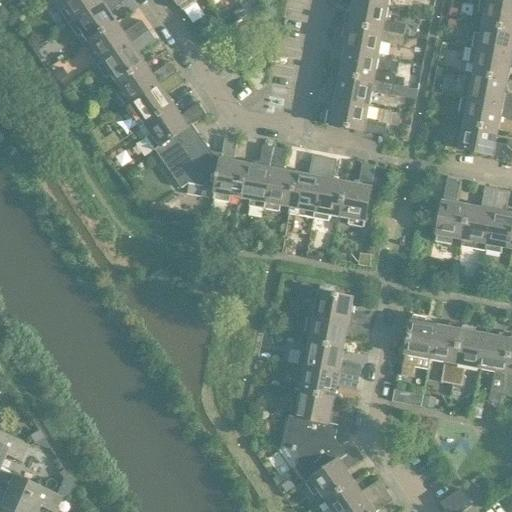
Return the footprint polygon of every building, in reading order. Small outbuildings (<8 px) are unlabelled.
[(69,25),(105,0),(59,0),(65,9),(60,13),(69,25)] [(126,0),(105,0),(69,25),(83,46),(88,43),(117,23),(110,12),(127,0),(126,0)] [(193,0),(174,0),(182,11),(195,2),(193,0)] [(483,15),(482,25),(511,30),(511,5),(484,0),(480,0),(478,14),(483,15)] [(344,25),(403,36),(405,25),(385,22),(387,7),(353,1),(351,13),(346,12),(344,25)] [(451,9),(449,16),(456,18),(458,11),(451,9)] [(244,11),(238,15),(241,19),(247,15),(244,11)] [(97,67),(149,32),(141,21),(124,33),(117,23),(88,43),(93,51),(88,54),(97,67)] [(401,47),(403,36),(344,25),(342,37),(346,38),(344,51),(378,57),(381,43),(401,47)] [(474,33),(471,49),(511,56),(511,30),(482,25),(480,35),(474,33)] [(116,84),(145,64),(138,54),(155,42),(149,32),(97,67),(106,80),(111,76),(116,84)] [(474,65),(472,75),(507,81),(509,69),(511,69),(511,56),(471,49),(468,64),(474,65)] [(335,75),(393,86),(395,75),(375,72),(378,57),(344,51),(341,63),(337,62),(335,75)] [(125,109),(177,73),(170,63),(152,75),(145,64),(116,84),(122,92),(117,96),(125,109)] [(145,126),(174,106),(167,95),(184,84),(177,73),(125,109),(140,130),(145,126)] [(391,97),(393,86),(335,75),(332,88),(337,88),(334,101),(369,107),(371,93),(391,97)] [(464,84),(462,99),(511,108),(511,95),(504,94),(507,81),(472,75),(470,85),(464,84)] [(393,86),(391,97),(404,99),(406,88),(393,86)] [(465,115),(463,125),(497,131),(500,119),(511,121),(511,108),(462,99),(459,114),(465,115)] [(366,121),(369,107),(334,101),(332,113),(328,112),(326,124),(325,124),(325,125),(383,136),(384,136),(386,125),(366,121)] [(191,125),(192,126),(206,116),(199,105),(181,117),(174,106),(145,126),(150,135),(145,138),(155,152),(155,151),(154,150),(191,125)] [(222,155),(221,155),(210,153),(192,126),(191,125),(154,150),(155,151),(181,189),(188,184),(203,187),(201,198),(213,200),(222,155)] [(511,146),(495,144),(497,131),(463,125),(461,134),(455,133),(452,149),(511,160),(511,146)] [(213,200),(229,203),(230,197),(240,199),(246,164),(233,162),(237,141),(224,139),(221,155),(222,155),(213,200)] [(264,210),(275,149),(263,146),(259,167),(246,164),(240,199),(250,201),(249,207),(264,210)] [(290,209),(296,174),(283,171),(287,151),(275,149),(264,210),(279,213),(280,207),(290,209)] [(313,219),(325,158),(312,156),(308,176),(296,174),(290,209),(299,210),(298,216),(313,219)] [(339,218),(346,183),(333,181),(337,160),(325,158),(313,219),(328,222),(330,216),(339,218)] [(346,183),(339,218),(349,220),(348,226),(364,229),(371,187),(375,167),(362,165),(358,185),(346,183)] [(385,169),(375,167),(371,187),(381,189),(385,169)] [(452,239),(462,241),(468,206),(456,204),(460,183),(447,181),(435,242),(451,245),(452,239)] [(468,206),(462,241),(460,247),(485,251),(497,190),(485,188),(481,209),(468,206)] [(509,193),(497,190),(485,251),(500,254),(502,248),(511,250),(511,247),(511,214),(505,213),(509,193)] [(312,291),(308,317),(369,329),(371,316),(351,312),(353,299),(312,291)] [(311,333),(309,343),(343,349),(346,337),(366,341),(369,329),(308,317),(305,332),(311,333)] [(412,317),(401,376),(412,378),(414,368),(428,370),(430,361),(437,326),(424,324),(425,320),(413,317),(412,317)] [(437,326),(430,361),(444,363),(440,384),(451,386),(462,326),(450,324),(449,328),(437,326)] [(462,326),(451,386),(462,388),(466,368),(480,370),(486,335),(474,333),(475,329),(462,326)] [(486,335),(480,370),(494,373),(491,393),(501,395),(511,337),(511,335),(500,333),(499,338),(486,335)] [(511,337),(501,395),(511,397),(511,396),(511,337)] [(341,362),(343,349),(309,343),(307,352),(301,351),(298,367),(359,378),(362,366),(341,362)] [(299,393),(334,399),(336,387),(357,390),(359,378),(298,367),(295,382),(301,383),(299,393)] [(292,401),(289,417),(350,429),(352,416),(332,412),(334,399),(299,393),(297,403),(292,401)] [(491,393),(487,410),(498,412),(501,395),(491,393)] [(305,483),(305,484),(356,449),(356,448),(346,455),(335,440),(337,427),(350,429),(289,417),(289,418),(283,448),(295,450),(300,459),(296,462),(298,464),(294,467),(305,483)] [(34,444),(42,438),(37,431),(29,436),(34,444)] [(0,463),(3,456),(21,464),(28,447),(0,434),(0,463)] [(319,494),(325,502),(354,482),(346,471),(364,459),(356,449),(305,484),(314,497),(319,494)] [(35,511),(37,508),(47,511),(56,511),(62,499),(0,471),(0,485),(6,489),(0,502),(0,508),(7,511),(35,511)] [(327,511),(354,511),(385,491),(378,481),(361,493),(354,482),(325,502),(330,510),(327,511)] [(461,490),(440,504),(445,511),(464,511),(472,507),(461,490)] [(377,511),(392,501),(385,491),(354,511),(377,511)]
